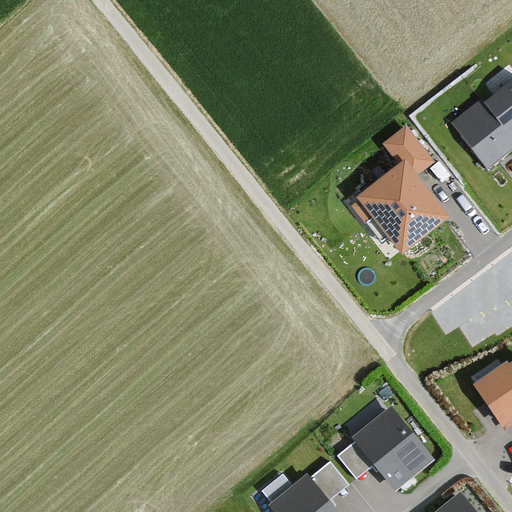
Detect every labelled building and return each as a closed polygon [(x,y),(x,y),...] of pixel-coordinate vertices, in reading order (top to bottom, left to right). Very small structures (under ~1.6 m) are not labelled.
[(511,81),(454,126),(488,170),(511,151),(511,81)] [(403,255),(445,222),(405,171),(363,203),(403,255)] [(511,423),(511,368),(478,392),(503,429),(511,423)] [(431,463),(391,413),(355,442),(396,492),(431,463)] [(331,511),(307,481),(272,510),(273,511),(331,511)] [(470,511),(460,499),(444,511),(470,511)]
